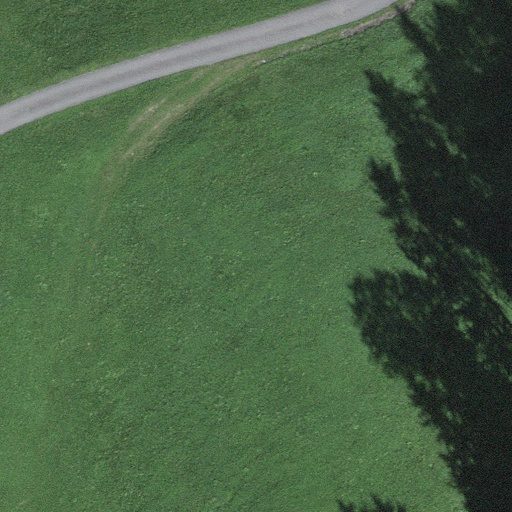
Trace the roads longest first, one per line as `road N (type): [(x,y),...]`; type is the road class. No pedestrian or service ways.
road 1 (track): [(255,39),(136,145),(81,264),(33,511)]
road 2 (track): [(385,0),(30,103),(0,123)]
